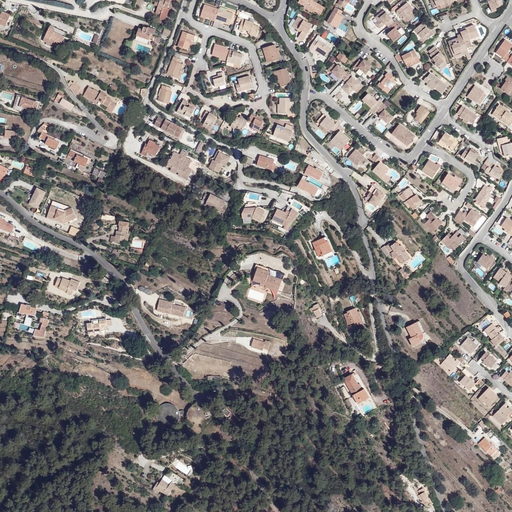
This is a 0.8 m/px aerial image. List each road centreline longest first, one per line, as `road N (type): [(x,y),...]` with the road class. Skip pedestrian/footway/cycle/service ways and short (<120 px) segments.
road 1 (unclassified): [(305,82),(302,123),(359,201),(383,323),(445,511)]
road 2 (residential): [(0,192),(115,273),(162,355),(230,426),(277,511)]
road 3 (residential): [(508,15),(411,154)]
road 4 (unclassified): [(495,312),(461,264),(511,188)]
road 5 (residential): [(187,14),(252,49),(261,105)]
